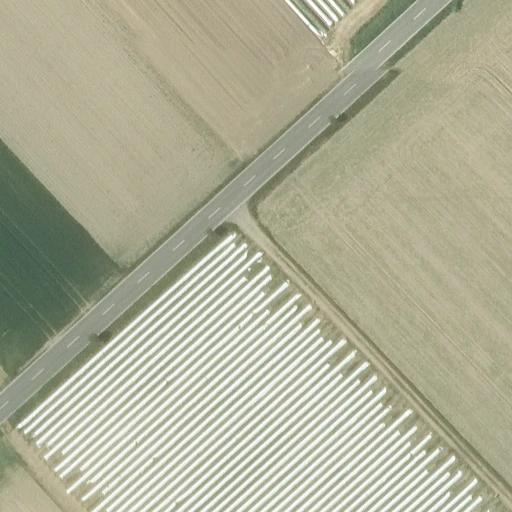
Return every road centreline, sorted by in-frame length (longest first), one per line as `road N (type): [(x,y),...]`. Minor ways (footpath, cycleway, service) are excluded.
road 1 (residential): [(0,408),(445,0)]
road 2 (track): [(511,502),(224,202)]
